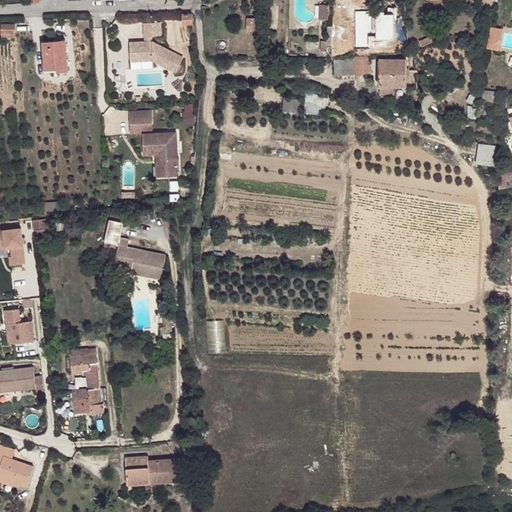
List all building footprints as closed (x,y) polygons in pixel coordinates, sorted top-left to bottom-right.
[(319,5),(319,19),(321,19),(322,15),(328,15),(328,5),(319,5)] [(192,14),(182,14),(182,23),(192,23),(192,14)] [(333,27),(332,45),(332,48),(337,49),(338,44),(345,44),(345,45),(359,46),(360,25),(344,24),(344,17),(333,17),(333,27)] [(255,18),(254,26),(247,25),(247,31),(259,31),(259,19),(255,18)] [(160,22),(144,23),(144,37),(152,36),(161,36),(160,22)] [(14,24),(2,24),(2,37),(15,37),(14,24)] [(501,30),(492,28),(488,46),(498,48),(501,30)] [(420,41),(422,46),(432,41),(430,36),(420,41)] [(57,72),(68,71),(65,40),(42,42),(45,70),(57,69),(57,72)] [(152,41),(145,42),(130,42),(130,56),(139,56),(139,61),(153,60),(175,72),(183,57),(152,41)] [(354,59),(334,60),(335,75),(370,73),(368,56),(354,57),(354,59)] [(406,59),(379,59),(379,86),(380,86),(380,94),(395,94),(395,86),(406,86),(406,75),(406,68),(406,59)] [(308,92),(304,111),(323,115),(327,96),(308,92)] [(283,96),(282,109),(299,111),(301,99),(283,96)] [(194,123),(194,104),(183,104),(183,123),(194,123)] [(130,111),(130,123),(152,122),(152,110),(130,111)] [(131,134),(143,133),(153,133),(152,122),(130,123),(131,134)] [(153,133),(143,133),(144,155),(156,154),(157,175),(177,175),(176,132),(153,133)] [(496,147),(479,145),(476,162),(493,165),(496,147)] [(63,201),(45,202),(46,211),(63,210),(63,201)] [(48,229),(46,219),(33,220),(34,231),(37,230),(48,229)] [(123,222),(109,219),(103,245),(117,248),(114,262),(131,266),(130,272),(160,279),(165,254),(127,246),(128,239),(119,237),(123,222)] [(25,264),(21,229),(0,231),(0,242),(4,242),(5,249),(11,248),(12,257),(9,257),(10,266),(25,264)] [(35,340),(32,320),(6,323),(7,331),(13,331),(14,343),(35,340)] [(87,375),(89,389),(100,387),(98,366),(96,348),(88,349),(88,348),(70,350),(70,357),(66,357),(67,368),(71,367),(72,372),(84,371),(84,375),(87,375)] [(37,392),(44,391),(42,375),(35,376),(34,367),(14,369),(14,366),(2,368),(2,370),(0,370),(0,392),(36,388),(37,392)] [(100,387),(89,389),(73,390),(73,399),(80,399),(81,412),(91,411),(91,413),(104,412),(104,403),(102,403),(100,387)] [(0,477),(14,482),(27,486),(34,466),(12,459),(15,450),(0,445),(0,477)] [(156,483),(184,481),(182,458),(148,460),(148,456),(125,458),(127,485),(150,483),(150,477),(156,477),(156,483)] [(14,482),(0,477),(0,481),(13,485),(14,482)]
